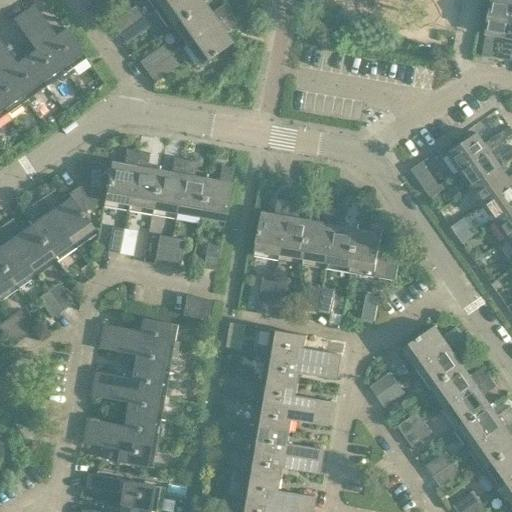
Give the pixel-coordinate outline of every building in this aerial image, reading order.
[(152,0),(149,2),(153,9),(166,0),(152,0)] [(171,26),(204,3),(201,0),(166,0),(153,9),(158,16),(162,13),(171,26)] [(494,36),(506,38),(511,5),(511,2),(499,0),(491,0),(485,34),(486,35),(482,57),(490,58),(494,36)] [(181,48),(230,14),(223,3),(210,12),(204,3),(171,26),(180,39),(176,42),(181,48)] [(111,23),(119,33),(143,16),(136,5),(111,23)] [(511,51),(511,5),(506,38),(502,60),(510,62),(511,51)] [(34,6),(23,13),(68,77),(75,72),(72,68),(86,59),(65,29),(55,36),(34,6)] [(62,81),(68,77),(23,13),(13,20),(34,50),(25,57),(46,87),(59,78),(62,81)] [(230,14),(181,48),(186,55),(189,52),(199,66),(232,43),(225,33),(237,24),(230,14)] [(143,16),(119,33),(126,43),(150,26),(143,16)] [(33,96),(46,87),(25,57),(15,63),(0,41),(0,63),(29,104),(36,100),(33,96)] [(139,62),(146,72),(171,55),(164,45),(139,62)] [(171,55),(146,72),(154,83),(178,65),(171,55)] [(22,109),(29,104),(0,63),(0,104),(7,114),(20,105),(22,109)] [(489,151),(490,151),(508,138),(503,131),(485,144),(477,133),(447,154),(459,172),(489,151)] [(94,164),(81,173),(87,181),(88,182),(101,201),(103,202),(103,206),(127,210),(138,152),(125,149),(125,150),(126,151),(123,166),(111,163),(111,162),(110,162),(110,167),(94,164)] [(489,151),(459,172),(471,188),(501,168),(511,160),(511,150),(496,161),(490,151),(489,151)] [(138,152),(127,210),(151,215),(152,209),(158,172),(146,169),(149,155),(150,155),(150,154),(138,152)] [(167,217),(174,219),(185,160),(173,158),(172,159),(173,159),(171,174),(158,172),(152,209),(168,212),(167,217)] [(197,162),(185,160),(174,219),(182,220),(183,215),(199,217),(206,180),(193,178),(196,163),(197,163),(197,162)] [(206,180),(199,217),(215,220),(214,226),(223,227),(233,168),(220,166),(220,167),(221,167),(218,182),(206,180)] [(501,168),(471,188),(483,205),(511,184),(511,174),(508,178),(501,168)] [(87,181),(78,188),(92,208),(101,201),(88,182),(87,181)] [(511,184),(483,205),(495,222),(511,209),(511,184)] [(439,186),(428,194),(431,198),(442,190),(439,186)] [(51,191),(41,199),(75,248),(82,243),(79,238),(93,229),(83,214),(92,208),(78,188),(68,195),(70,198),(60,205),(51,193),(52,192),(51,191)] [(41,199),(31,206),(31,207),(32,206),(41,218),(31,226),(53,257),(56,261),(69,252),(75,248),(41,199)] [(254,256),(279,261),(289,201),(277,199),(274,215),(263,213),(263,212),(262,212),(254,256)] [(301,204),(289,201),(279,261),(287,262),(288,256),(303,259),(310,221),(299,219),(301,204)] [(326,269),(336,210),(324,207),(321,223),(310,221),(303,259),(320,262),(319,267),(326,269)] [(511,209),(495,222),(506,239),(511,234),(511,209)] [(349,212),(336,210),(326,269),(334,270),(335,264),(351,267),(357,230),(346,228),(349,212)] [(351,267),(374,271),(375,271),(378,254),(385,218),(371,216),(369,232),(357,230),(351,267)] [(39,266),(53,257),(31,226),(21,233),(12,220),(13,220),(12,219),(2,226),(36,275),(43,271),(39,266)] [(2,226),(0,227),(0,243),(2,246),(0,247),(0,265),(13,284),(16,289),(36,275),(2,226)] [(107,252),(120,254),(124,230),(111,228),(107,252)] [(136,232),(124,230),(120,254),(132,256),(136,232)] [(473,232),(460,241),(462,244),(475,235),(473,232)] [(154,260),(167,262),(171,238),(159,236),(154,260)] [(184,240),(171,238),(167,262),(179,265),(184,240)] [(215,271),(219,247),(207,244),(202,269),(215,271)] [(475,249),(469,253),(474,261),(483,255),(479,249),(475,249)] [(399,257),(378,254),(375,271),(374,271),(373,277),(395,281),(399,257)] [(0,300),(3,298),(0,293),(13,284),(0,265),(0,300)] [(271,304),(275,280),(263,278),(259,302),(271,304)] [(288,282),(275,280),(271,304),(284,306),(288,282)] [(58,284),(47,291),(62,311),(72,304),(58,284)] [(319,312),(323,288),(310,286),(306,310),(319,312)] [(335,290),(323,288),(319,312),(331,314),(335,290)] [(51,319),(62,311),(47,291),(37,298),(51,319)] [(374,322),(379,298),(366,295),(362,320),(374,322)] [(185,296),(182,315),(206,320),(209,301),(185,296)] [(18,311),(8,319),(22,339),(33,332),(18,311)] [(0,329),(12,346),(22,339),(8,319),(0,324),(0,329)] [(100,337),(177,350),(178,342),(173,341),(176,326),(177,325),(141,319),(139,331),(102,325),(100,337)] [(414,372),(462,338),(455,327),(442,337),(436,327),(436,326),(403,349),(403,350),(404,349),(413,362),(409,366),(414,372)] [(261,354),(339,367),(341,355),(304,348),(306,337),(307,337),(307,336),(270,330),(270,331),(271,331),(268,347),(263,346),(261,354)] [(177,350),(100,337),(98,349),(135,356),(133,367),(167,373),(170,357),(176,358),(177,350)] [(470,348),(462,338),(414,372),(418,379),(423,376),(432,389),(463,367),(456,357),(470,348)] [(265,363),(263,379),(298,384),(300,373),(336,379),(339,367),(261,354),(260,362),(265,363)] [(167,373),(133,367),(131,378),(94,372),(92,384),(169,398),(170,390),(164,389),(167,373)] [(441,412),(490,377),(483,367),(470,376),(463,367),(432,389),(441,402),(436,405),(441,412)] [(370,387),(377,397),(397,383),(390,373),(370,387)] [(460,428),(491,406),(484,396),(497,387),(490,377),(441,412),(446,418),(450,415),(460,428)] [(253,401),(330,414),(333,402),(296,396),(298,384),(263,379),(260,394),(255,393),(253,401)] [(397,383),(377,397),(385,408),(405,394),(397,383)] [(169,398),(92,384),(90,396),(126,403),(124,414),(159,420),(162,405),(167,406),(169,398)] [(255,426),(290,432),(292,420),(328,426),(330,414),(253,401),(252,409),(257,410),(255,426)] [(469,451),(511,420),(511,408),(511,406),(497,416),(491,406),(460,428),(469,441),(464,445),(469,451)] [(398,426),(405,437),(425,422),(418,412),(398,426)] [(156,436),(159,420),(124,414),(122,426),(86,419),(84,431),(160,445),(162,437),(156,436)] [(487,468),(511,450),(511,436),(511,435),(511,420),(469,451),(474,458),(478,455),(487,468)] [(425,422),(405,437),(412,447),(432,433),(425,422)] [(245,449),(322,462),(324,450),(288,443),(290,432),(255,426),(252,442),(246,441),(245,449)] [(160,445),(84,431),(81,444),(118,450),(116,463),(151,469),(151,468),(153,452),(159,453),(160,445)] [(245,449),(241,473),(247,474),(282,479),(284,468),(320,474),(322,462),(245,449)] [(497,490),(511,479),(511,450),(487,468),(497,481),(492,484),(497,490)] [(426,466),(433,476),(453,462),(446,452),(426,466)] [(453,462),(433,476),(440,487),(460,473),(453,462)] [(120,505),(157,511),(159,511),(164,488),(158,487),(114,479),(114,475),(97,473),(97,476),(87,474),(85,487),(122,494),(120,505)] [(237,496),(314,509),(316,497),(280,491),(282,479),(247,474),(244,489),(238,488),(237,496)] [(511,502),(511,479),(497,490),(501,497),(506,494),(511,502)] [(453,505),(457,511),(465,511),(480,502),(473,491),(453,505)] [(313,511),(314,509),(237,496),(236,504),(241,505),(240,511),(313,511)] [(480,502),(465,511),(487,511),(488,511),(480,502)]
